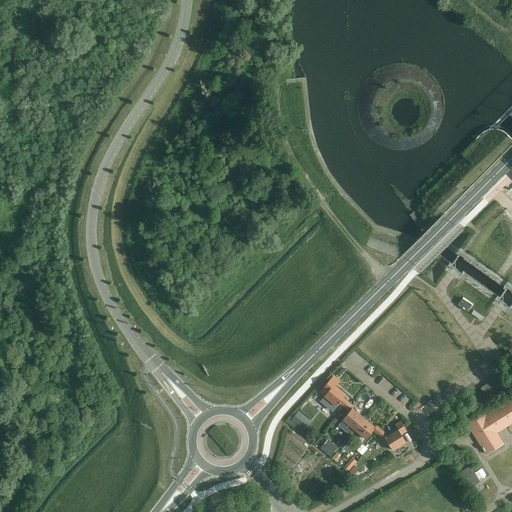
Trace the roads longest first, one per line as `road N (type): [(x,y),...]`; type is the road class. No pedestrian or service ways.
road 1 (unclassified): [(185,0),(162,74),(106,164),(90,230),(104,294),(152,362)]
road 2 (primary): [(318,352),(511,159)]
road 3 (unclassified): [(413,419),(432,453),(336,511)]
